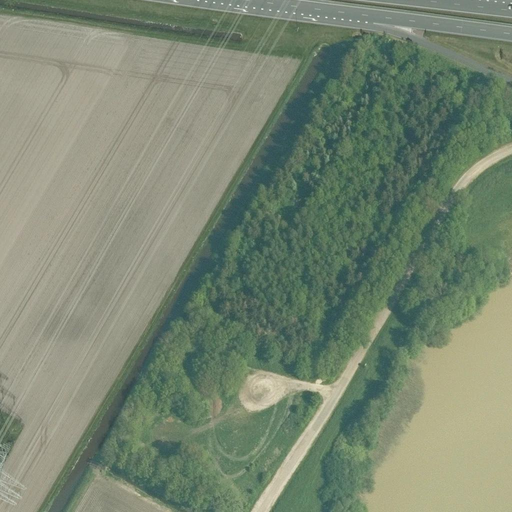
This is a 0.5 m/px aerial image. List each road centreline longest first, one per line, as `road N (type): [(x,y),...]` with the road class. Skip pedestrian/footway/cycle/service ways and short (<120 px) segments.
road 1 (unclassified): [(259,511),(460,183),(511,148)]
road 2 (trunk): [(367,16),(511,83)]
road 3 (trunk): [(367,16),(511,35)]
road 4 (trunk): [(247,0),(367,16)]
